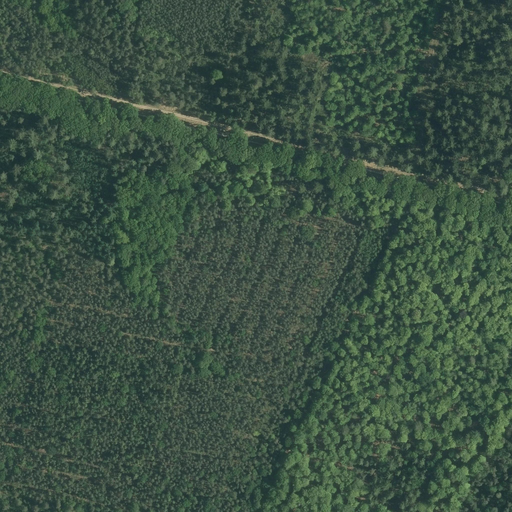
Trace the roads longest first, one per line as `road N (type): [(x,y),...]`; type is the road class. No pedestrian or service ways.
road 1 (track): [(511,197),(0,73)]
road 2 (track): [(412,171),(257,511)]
